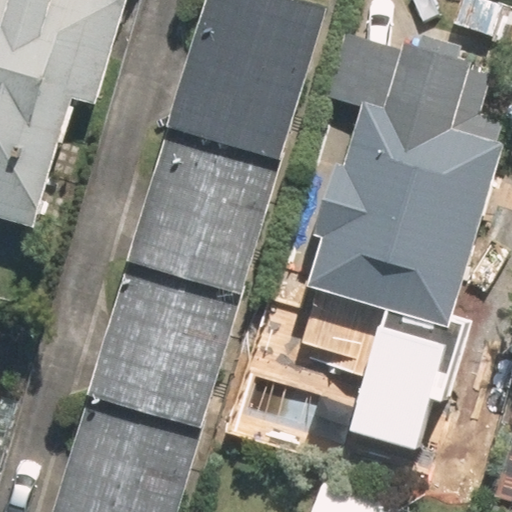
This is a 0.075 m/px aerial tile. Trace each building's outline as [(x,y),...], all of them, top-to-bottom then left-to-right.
[(130,0),(0,0),(0,206),(67,225),(130,0)] [(223,0),(187,123),(294,151),(345,0),(223,0)] [(499,55),(382,21),(358,102),(386,110),(328,308),(374,322),(357,377),(446,403),(511,176),(511,116),(483,108),(499,55)] [(294,151),(187,123),(152,252),(250,284),(294,151)] [(250,284),(144,274),(112,385),(223,425),(250,284)] [(331,357),(289,344),(261,430),(302,444),(331,357)] [(190,511),(212,460),(115,420),(76,511),(190,511)] [(405,511),(411,492),(341,475),(332,511),(405,511)]
